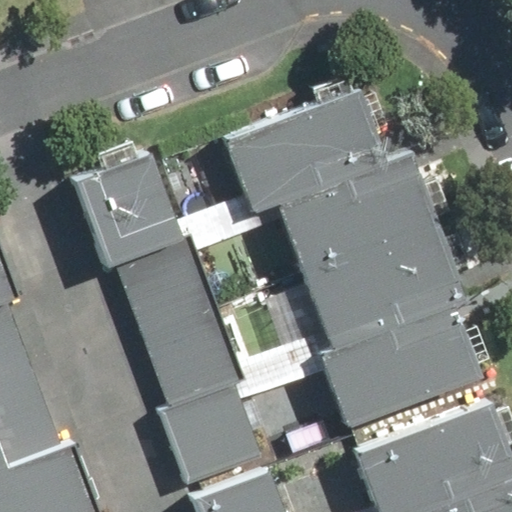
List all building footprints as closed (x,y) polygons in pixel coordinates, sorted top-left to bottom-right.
[(346,427),(501,366),(474,297),(470,298),(465,283),(483,276),(435,145),(410,154),(380,63),(323,82),(327,95),(222,130),(251,215),(286,203),(339,350),(319,358),(346,427)] [(163,147),(69,180),(100,267),(126,258),(176,401),(151,410),(178,488),(272,455),(163,147)] [(0,511),(123,511),(97,443),(73,452),(15,299),(38,290),(11,219),(0,222),(0,511)] [(382,511),(511,511),(511,385),(511,386),(357,446),(382,511)] [(303,511),(285,463),(193,497),(198,511),(303,511)]
